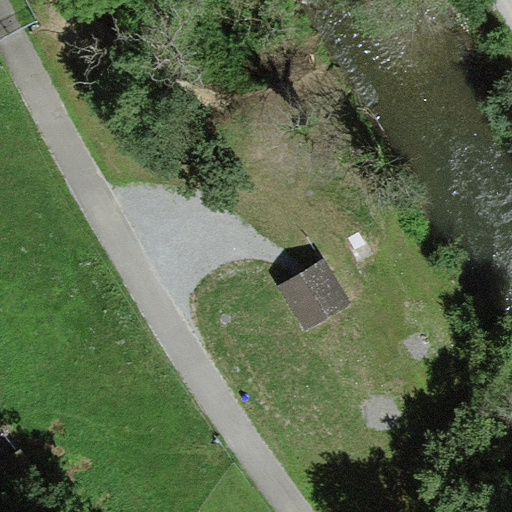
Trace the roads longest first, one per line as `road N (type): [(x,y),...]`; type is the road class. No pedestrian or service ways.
road 1 (residential): [(11,39),(151,300),(297,511)]
road 2 (track): [(287,245),(247,231),(205,232),(129,261)]
